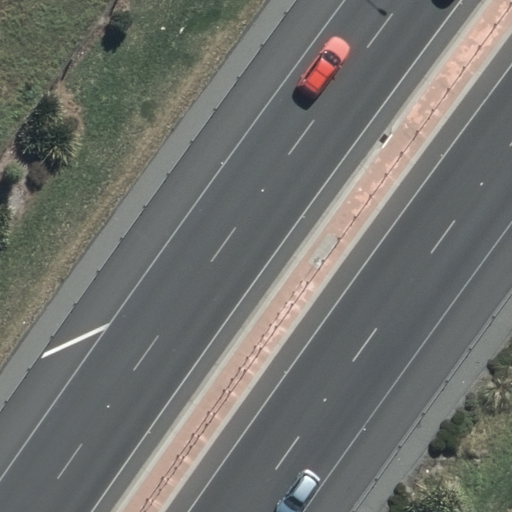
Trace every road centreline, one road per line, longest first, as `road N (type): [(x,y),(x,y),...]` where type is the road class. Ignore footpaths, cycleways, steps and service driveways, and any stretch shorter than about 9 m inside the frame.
road 1 (motorway): [(35,511),(405,0)]
road 2 (motorway): [(511,143),(249,511)]
